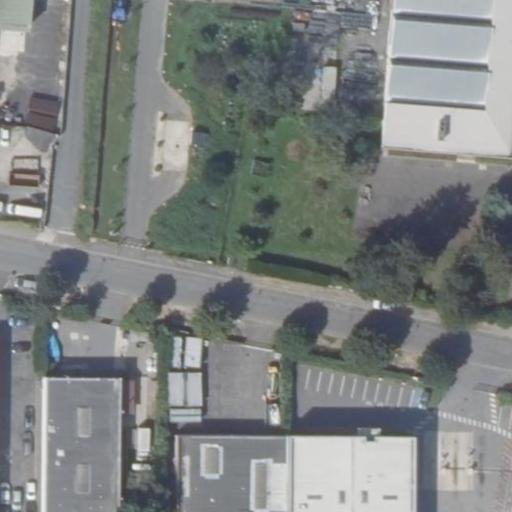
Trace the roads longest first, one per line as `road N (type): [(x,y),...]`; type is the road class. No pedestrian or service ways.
road 1 (unclassified): [(0,253),(511,355)]
road 2 (unknown): [(170,0),(138,281)]
road 3 (unknown): [(76,269),(89,0)]
road 4 (unknown): [(456,384),(496,415),(492,511)]
road 5 (unknown): [(456,384),(431,399),(432,451),(447,511)]
